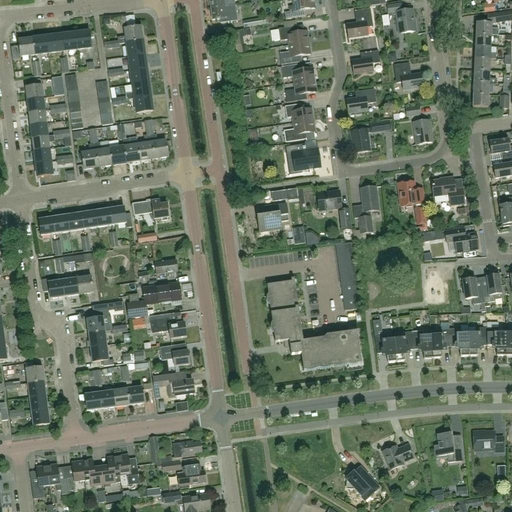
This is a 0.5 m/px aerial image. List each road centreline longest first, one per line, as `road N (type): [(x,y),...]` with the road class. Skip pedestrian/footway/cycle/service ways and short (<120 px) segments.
road 1 (residential): [(447,133),(431,161),(343,172),(331,107),(342,76),(330,0)]
road 2 (tertiary): [(221,419),(444,389),(511,388)]
road 3 (residential): [(76,440),(59,326),(33,313),(22,200)]
road 4 (tertiary): [(221,419),(186,175)]
road 5 (residential): [(218,170),(249,374)]
road 6 (tertiary): [(186,175),(161,2)]
road 7 (residential): [(192,0),(218,170)]
road 8 (residential): [(186,175),(22,200)]
road 9 (residential): [(0,18),(161,2)]
road 10 (residential): [(22,200),(0,40)]
road 11 (tertiary): [(221,419),(76,440)]
road 12 (residential): [(447,133),(431,0)]
